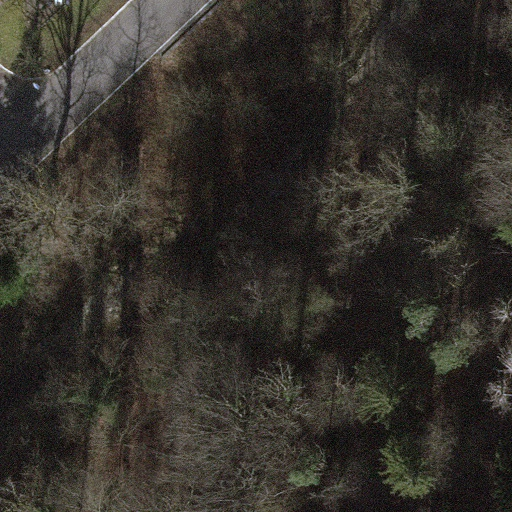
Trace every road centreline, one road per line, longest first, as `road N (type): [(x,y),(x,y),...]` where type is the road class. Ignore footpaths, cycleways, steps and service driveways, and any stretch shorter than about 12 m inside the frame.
road 1 (tertiary): [(0,170),(184,0)]
road 2 (track): [(511,406),(345,511)]
